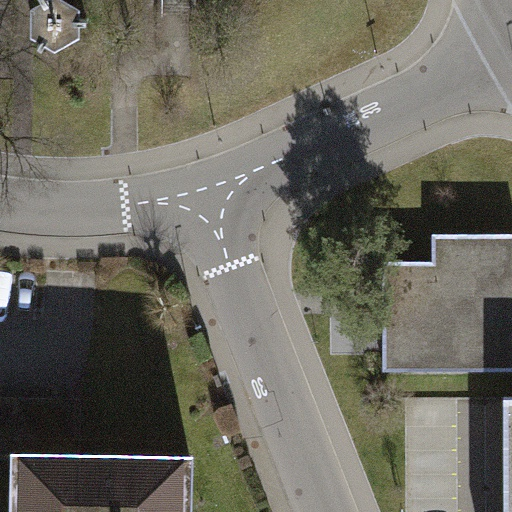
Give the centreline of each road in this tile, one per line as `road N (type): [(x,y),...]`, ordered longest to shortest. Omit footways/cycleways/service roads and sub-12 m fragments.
road 1 (residential): [(511,56),(197,197)]
road 2 (residential): [(197,197),(325,511)]
road 3 (residential): [(197,197),(98,210),(0,203)]
